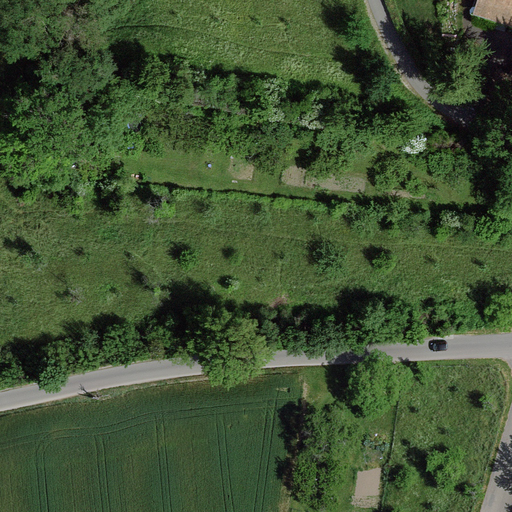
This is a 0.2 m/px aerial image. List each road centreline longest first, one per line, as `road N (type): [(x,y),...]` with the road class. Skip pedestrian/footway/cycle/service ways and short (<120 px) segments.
road 1 (unclassified): [(0,403),(210,364),(511,345)]
road 2 (track): [(190,184),(450,208),(511,202)]
road 3 (unclassified): [(511,144),(420,81),(377,0)]
